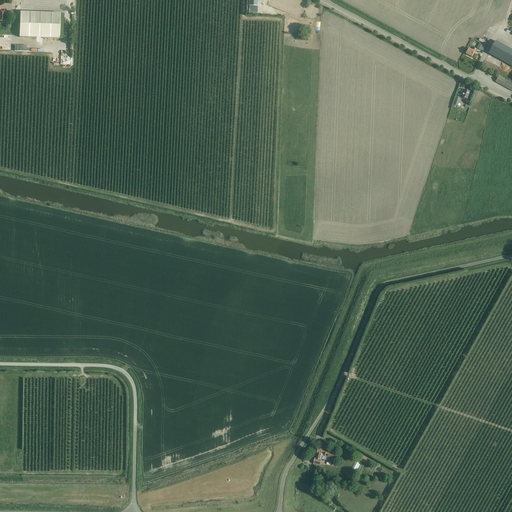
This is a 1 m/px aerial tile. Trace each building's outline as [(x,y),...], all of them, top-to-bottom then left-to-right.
[(60,14),(20,12),(19,38),(59,39),(60,14)] [(511,65),(511,49),(496,41),(489,53),(511,65)] [(472,57),(477,48),(474,47),(473,50),(469,48),(466,53),(472,57)] [(511,90),(511,89),(511,83),(499,76),(495,81),(511,90)] [(460,95),(462,96),(462,98),(467,100),(470,92),(464,90),(462,89),(460,95)] [(315,459),(314,465),(320,466),(321,460),(320,460),(321,456),(325,457),(328,458),(327,461),(333,462),(334,459),(333,459),(334,453),(325,451),(318,449),(317,454),(316,459),(315,459)]
